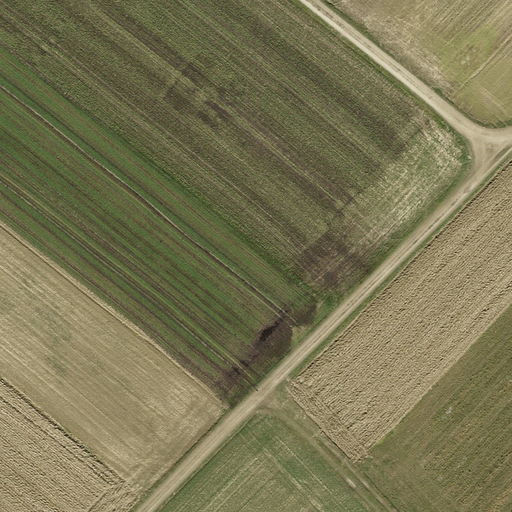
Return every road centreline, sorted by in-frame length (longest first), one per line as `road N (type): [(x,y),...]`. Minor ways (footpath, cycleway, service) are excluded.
road 1 (track): [(511,139),(144,511)]
road 2 (track): [(314,0),(502,148)]
road 3 (track): [(255,402),(360,511)]
